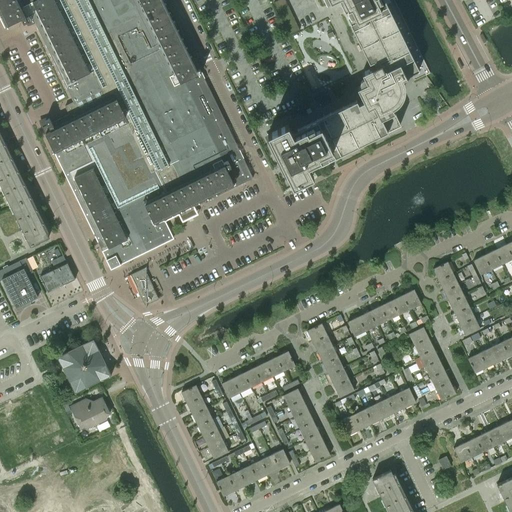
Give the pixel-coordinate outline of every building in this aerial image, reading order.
[(0,0),(0,18),(5,28),(21,19),(24,24),(28,22),(29,25),(35,22),(35,23),(48,49),(52,58),(56,67),(65,84),(69,93),(73,102),(74,103),(74,102),(82,98),(83,98),(91,94),(92,93),(100,90),(101,89),(100,88),(97,80),(96,80),(96,79),(92,72),(91,71),(84,54),(83,53),(82,50),(81,48),(80,45),(79,45),(79,44),(75,36),(75,35),(74,35),(71,28),(70,27),(66,19),(66,18),(62,10),(62,9),(58,1),(57,0),(36,0),(33,2),(32,2),(27,4),(27,3),(25,0),(0,0)] [(25,0),(27,3),(31,0),(32,2),(33,2),(36,0),(57,0),(58,0),(59,1),(58,1),(62,9),(63,9),(63,10),(62,10),(66,18),(67,17),(67,19),(66,19),(70,27),(71,26),(72,27),(71,28),(74,35),(75,35),(76,36),(75,36),(79,44),(80,44),(80,45),(81,48),(82,50),(83,53),(84,53),(84,54),(91,71),(92,70),(93,71),(92,72),(96,79),(97,79),(97,80),(100,88),(101,88),(102,89),(101,89),(101,90),(100,90),(92,93),(92,94),(91,95),(91,94),(83,98),(84,98),(83,99),(82,98),(74,102),(75,103),(74,103),(73,102),(65,106),(69,114),(70,113),(76,111),(77,110),(77,109),(78,109),(86,106),(86,105),(87,105),(95,101),(94,101),(95,100),(96,101),(103,97),(104,96),(104,97),(112,93),(112,92),(113,92),(121,95),(123,99),(123,98),(124,100),(123,100),(127,108),(128,107),(128,108),(128,109),(131,116),(132,116),(132,117),(99,132),(89,137),(83,140),(83,141),(87,149),(88,150),(87,150),(91,158),(91,157),(92,158),(92,159),(91,159),(95,167),(96,166),(96,167),(95,168),(99,175),(100,175),(100,176),(103,184),(104,184),(105,185),(104,185),(107,193),(108,193),(109,193),(109,194),(108,194),(112,202),(113,201),(113,202),(112,203),(116,210),(117,209),(117,210),(124,207),(123,206),(125,205),(125,206),(133,202),(132,202),(133,201),(134,202),(141,198),(141,197),(142,197),(143,198),(150,194),(150,193),(151,193),(159,189),(160,188),(160,189),(168,185),(167,185),(168,184),(169,185),(169,184),(169,185),(171,184),(176,181),(175,181),(176,180),(177,180),(178,181),(185,177),(185,176),(186,176),(194,173),(194,172),(195,171),(195,172),(203,168),(203,167),(204,167),(204,168),(211,164),(212,164),(221,159),(222,159),(223,161),(227,159),(230,166),(231,168),(227,170),(228,170),(234,184),(236,186),(253,178),(243,158),(244,158),(243,156),(242,156),(240,152),(239,150),(223,116),(204,79),(205,78),(204,76),(203,77),(201,73),(199,74),(191,78),(184,81),(180,83),(176,74),(171,65),(167,56),(161,59),(152,42),(140,15),(146,12),(141,4),(139,0),(25,0)] [(167,2),(165,0),(139,0),(141,4),(146,12),(140,15),(152,42),(161,59),(167,56),(171,65),(176,74),(180,83),(184,81),(191,78),(199,74),(201,73),(193,55),(188,46),(180,28),(167,2)] [(277,155),(278,155),(283,166),(286,164),(291,173),(287,175),(293,186),(313,176),(312,173),(310,169),(388,131),(387,130),(393,127),(393,128),(394,127),(399,124),(399,125),(400,124),(399,123),(400,123),(392,108),(394,107),(395,106),(396,105),(398,104),(399,103),(400,102),(401,100),(402,99),(403,97),(403,96),(404,94),(404,92),(404,90),(404,89),(404,87),(404,85),(404,84),(404,82),(403,80),(402,79),(417,71),(418,70),(418,71),(419,71),(418,70),(415,64),(416,64),(415,63),(412,58),(413,58),(384,0),(329,0),(330,2),(333,0),(338,0),(369,63),(373,61),(376,66),(362,73),(366,83),(357,87),(363,101),(358,104),(356,100),(292,132),(288,124),(268,134),(273,146),(277,144),(281,153),(277,155)] [(277,0),(273,2),(289,35),(299,30),(284,0),(277,0)] [(105,185),(104,184),(103,184),(100,176),(100,175),(99,175),(95,168),(96,167),(96,166),(95,167),(91,159),(92,159),(92,158),(91,157),(91,158),(87,150),(88,150),(87,149),(83,141),(83,140),(89,137),(99,132),(132,117),(132,116),(131,116),(128,109),(128,108),(128,107),(127,108),(123,100),(124,100),(123,98),(123,99),(121,95),(113,92),(112,92),(112,93),(104,97),(104,96),(103,97),(96,101),(95,100),(94,101),(95,101),(87,105),(86,105),(86,106),(78,109),(77,109),(77,110),(76,111),(70,113),(69,114),(60,119),(51,123),(49,118),(47,119),(45,120),(45,119),(39,122),(48,139),(54,152),(64,172),(72,189),(76,198),(81,207),(89,224),(98,242),(99,244),(102,251),(111,269),(129,260),(147,251),(156,247),(134,202),(133,201),(132,202),(133,202),(125,206),(125,205),(123,206),(124,207),(117,210),(117,209),(116,210),(112,203),(113,202),(113,201),(112,202),(108,194),(109,194),(109,193),(108,193),(107,193),(104,185),(105,185)] [(0,183),(17,219),(23,230),(30,246),(49,237),(0,137),(0,183)] [(190,209),(192,209),(191,208),(198,205),(203,203),(208,200),(215,197),(217,195),(236,186),(234,184),(228,170),(227,170),(231,168),(230,166),(227,159),(223,161),(222,159),(221,159),(212,164),(211,164),(204,168),(204,167),(203,167),(203,168),(195,172),(195,171),(194,172),(194,173),(186,176),(185,176),(185,177),(178,181),(177,180),(176,180),(175,181),(176,181),(171,184),(169,185),(169,184),(169,185),(168,184),(167,185),(168,185),(160,189),(160,188),(159,189),(151,193),(150,193),(150,194),(143,198),(142,197),(141,197),(141,198),(134,202),(156,247),(161,244),(173,238),(165,221),(181,213),(181,214),(183,213),(183,212),(185,211),(190,209)] [(502,264),(511,259),(511,256),(506,244),(495,249),(502,264)] [(491,269),(502,264),(495,249),(484,255),(491,269)] [(480,275),(491,269),(484,255),(473,260),(480,275)] [(63,256),(51,261),(55,269),(40,276),(43,282),(42,282),(43,284),(44,284),(48,292),(47,290),(62,283),(63,285),(75,279),(67,263),(63,256)] [(33,272),(26,257),(0,270),(0,280),(2,280),(16,308),(18,310),(23,307),(25,304),(38,297),(27,275),(33,272)] [(433,269),(438,280),(453,273),(447,262),(433,269)] [(145,306),(146,305),(146,273),(146,266),(145,266),(145,268),(130,275),(145,306)] [(146,273),(146,305),(146,307),(147,307),(147,305),(159,299),(146,273)] [(438,280),(443,291),(458,284),(453,273),(438,280)] [(463,295),(458,284),(443,291),(449,302),(463,295)] [(402,295),(410,309),(421,304),(414,289),(402,295)] [(391,300),(399,315),(410,309),(402,295),(391,300)] [(469,306),(463,295),(449,302),(454,313),(469,306)] [(380,305),(388,320),(399,315),(391,300),(380,305)] [(494,300),(487,304),(489,309),(496,305),(494,300)] [(369,311),(377,325),(388,320),(380,305),(369,311)] [(474,317),(469,306),(454,313),(460,324),(474,317)] [(358,316),(365,331),(377,325),(369,311),(358,316)] [(365,331),(358,316),(347,322),(354,336),(365,331)] [(480,328),(474,317),(460,324),(465,335),(480,328)] [(312,342),(327,335),(321,323),(307,330),(312,342)] [(408,334),(414,345),(429,338),(423,327),(408,334)] [(327,335),(312,342),(318,353),(332,346),(327,335)] [(511,354),(511,337),(501,342),(508,357),(511,354)] [(414,345),(419,356),(434,349),(429,338),(414,345)] [(67,351),(57,356),(62,367),(60,367),(61,369),(63,368),(69,381),(67,382),(68,384),(70,383),(75,393),(85,388),(86,390),(87,389),(86,387),(100,380),(101,382),(102,382),(101,380),(111,375),(106,365),(108,364),(108,363),(106,364),(99,350),(101,349),(100,348),(98,349),(93,339),(83,344),(82,342),(81,342),(82,344),(68,351),(67,349),(66,349),(67,351)] [(508,357),(501,342),(490,347),(497,362),(508,357)] [(323,364),(338,357),(332,346),(318,353),(323,364)] [(490,347),(479,353),(486,367),(497,362),(490,347)] [(439,360),(434,349),(419,356),(425,367),(439,360)] [(288,351),(277,356),(284,371),(295,365),(288,351)] [(486,367),(479,353),(467,358),(474,373),(486,367)] [(273,376),(284,371),(277,356),(266,362),(273,376)] [(329,375),(343,368),(338,357),(323,364),(329,375)] [(425,367),(430,378),(445,371),(439,360),(425,367)] [(262,382),(273,376),(266,362),(255,367),(262,382)] [(255,367),(244,372),(251,387),(262,382),(255,367)] [(334,386),(348,379),(343,368),(329,375),(334,386)] [(430,378),(436,389),(450,382),(445,371),(430,378)] [(240,392),(251,387),(244,372),(232,378),(240,392)] [(240,392),(232,378),(221,383),(228,398),(240,392)] [(348,379),(334,386),(339,397),(354,390),(348,379)] [(456,393),(450,382),(436,389),(441,400),(456,393)] [(181,392),(187,403),(201,396),(196,385),(181,392)] [(412,388),(417,398),(422,396),(417,386),(412,388)] [(397,393),(404,407),(416,402),(408,387),(397,393)] [(283,395),(288,407),(303,399),(297,388),(283,395)] [(404,407),(397,393),(386,398),(393,413),(404,407)] [(192,414),(207,407),(201,396),(187,403),(192,414)] [(86,400),(85,399),(70,406),(81,428),(91,423),(93,425),(101,421),(99,419),(110,414),(102,397),(86,405),(84,401),(86,400)] [(393,413),(386,398),(375,404),(382,418),(393,413)] [(308,410),(303,399),(288,407),(294,418),(308,410)] [(67,403),(63,405),(67,414),(71,412),(67,403)] [(382,418),(375,404),(364,409),(371,424),(382,418)] [(197,425),(212,418),(207,407),(192,414),(197,425)] [(364,409),(353,414),(360,429),(371,424),(364,409)] [(314,421),(308,410),(294,418),(299,429),(314,421)] [(265,412),(252,418),(254,422),(267,416),(265,412)] [(360,429),(353,414),(342,420),(349,434),(360,429)] [(203,436),(217,429),(212,418),(197,425),(203,436)] [(257,425),(259,429),(266,425),(264,421),(257,425)] [(319,433),(314,421),(299,429),(304,440),(319,433)] [(505,441),(511,437),(511,427),(509,421),(498,426),(505,441)] [(259,429),(257,425),(249,428),(251,433),(259,429)] [(494,446),(505,441),(498,426),(487,432),(494,446)] [(208,447),(223,440),(217,429),(203,436),(208,447)] [(475,437),(483,451),(494,446),(487,432),(475,437)] [(310,451),(324,444),(319,433),(304,440),(310,451)] [(472,457),(483,451),(475,437),(464,442),(472,457)] [(223,440),(208,447),(214,459),(228,451),(223,440)] [(460,462),(461,462),(472,457),(464,442),(453,448),(460,462)] [(330,455),(324,444),(310,451),(315,462),(330,455)] [(271,454),(278,469),(290,463),(283,449),(271,454)] [(278,469),(271,454),(260,460),(267,474),(278,469)] [(496,464),(507,459),(505,455),(493,460),(496,464)] [(451,466),(446,456),(438,460),(443,470),(451,466)] [(267,474),(260,460),(249,465),(256,480),(267,474)] [(256,480),(249,465),(238,470),(245,485),(256,480)] [(245,485),(238,470),(227,476),(234,490),(245,485)] [(372,479),(388,511),(410,511),(390,470),(372,479)] [(234,490),(227,476),(216,481),(223,496),(234,490)] [(511,511),(511,476),(496,484),(509,511),(511,511)]
